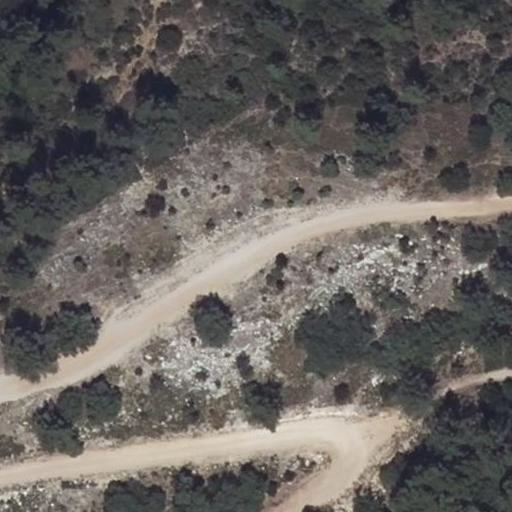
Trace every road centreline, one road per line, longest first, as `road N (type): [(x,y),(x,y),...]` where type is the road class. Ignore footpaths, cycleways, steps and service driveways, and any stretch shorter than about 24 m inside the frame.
road 1 (track): [(511,199),(282,233),(73,362),(0,388)]
road 2 (track): [(287,511),(333,476),(344,451),(333,432),(307,428),(0,476)]
road 3 (track): [(344,451),(419,395),(470,375),(511,373)]
